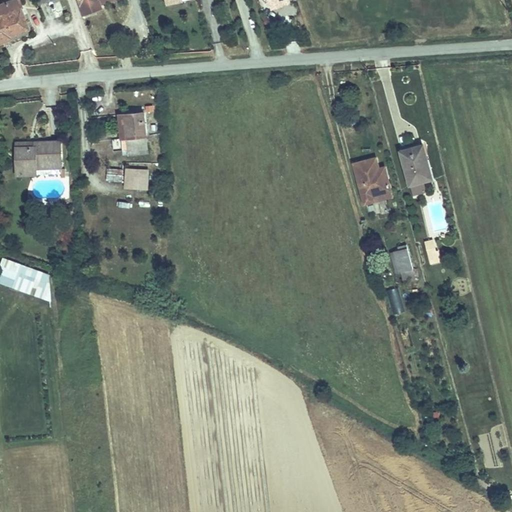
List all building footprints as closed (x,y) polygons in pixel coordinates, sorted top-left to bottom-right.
[(36,0),(39,9),(58,3),(56,0),(36,0)] [(88,11),(84,0),(78,0),(83,13),(88,11)] [(84,0),(88,11),(96,9),(94,5),(108,0),(84,0)] [(113,0),(108,0),(94,5),(96,9),(88,11),(91,18),(103,14),(102,9),(115,5),(113,0)] [(285,4),(288,3),(286,0),(266,0),(270,9),(274,8),(276,14),(287,10),(285,4)] [(6,39),(28,32),(17,2),(5,6),(5,7),(9,16),(0,19),(0,47),(8,44),(6,39)] [(0,8),(0,19),(9,16),(5,7),(0,8)] [(91,18),(88,11),(83,13),(85,20),(91,18)] [(151,146),(145,111),(127,114),(133,149),(151,146)] [(20,146),(21,165),(65,162),(64,139),(38,140),(38,145),(20,146)] [(420,149),(401,154),(410,188),(412,188),(414,196),(428,192),(426,184),(432,182),(427,163),(424,164),(420,149)] [(376,161),(355,166),(365,206),(375,204),(373,197),(391,193),(387,179),(381,180),(379,172),(376,161)] [(148,190),(148,169),(124,168),(123,189),(148,190)] [(385,170),(379,172),(381,180),(387,179),(385,170)] [(391,193),(373,197),(375,204),(393,199),(391,193)] [(437,244),(430,246),(435,264),(445,261),(443,254),(440,255),(437,244)] [(414,270),(409,250),(397,253),(401,273),(414,270)] [(0,283),(45,300),(54,275),(3,257),(0,265),(0,283)]
